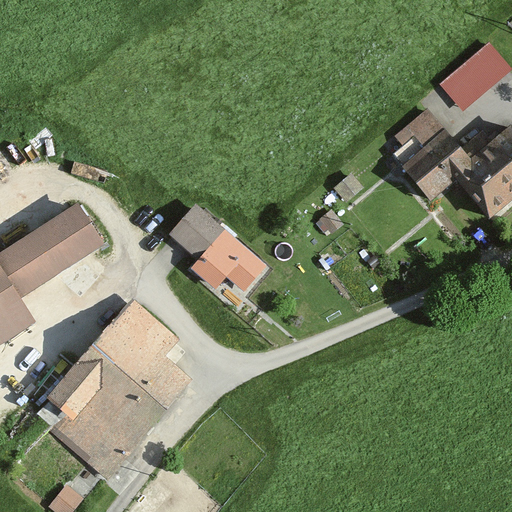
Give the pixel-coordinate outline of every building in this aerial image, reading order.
[(468,61),(490,87),(511,69),(511,61),(494,40),(468,61)] [(444,125),(402,165),(438,201),(466,174),(480,161),(444,125)] [(466,174),(506,218),(511,211),(511,131),(480,161),(466,174)] [(356,180),(341,190),(349,201),(364,191),(356,180)] [(12,256),(37,295),(113,247),(88,208),(12,256)] [(203,209),(178,242),(207,264),(202,271),(226,290),(234,279),(259,298),(281,268),(203,209)] [(0,264),(0,352),(41,328),(1,263),(0,264)] [(142,306),(55,412),(83,436),(99,417),(137,449),(193,381),(173,365),(189,344),(142,306)]
